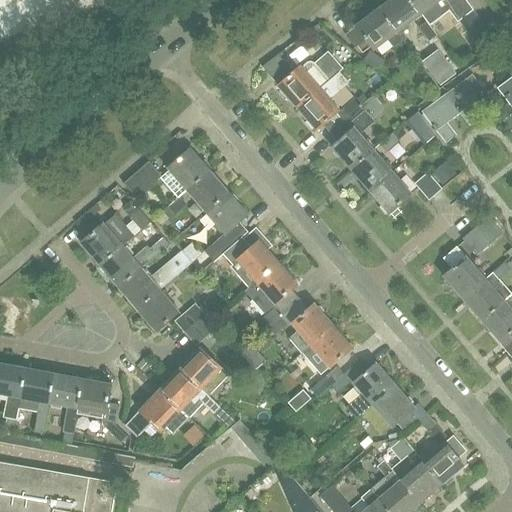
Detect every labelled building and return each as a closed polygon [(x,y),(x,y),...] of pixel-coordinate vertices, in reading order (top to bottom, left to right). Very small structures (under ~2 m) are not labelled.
[(114,0),(0,0),(0,40),(115,2),(114,0)] [(410,0),(391,0),(381,8),(399,32),(422,15),(410,0)] [(410,0),(422,15),(423,14),(431,25),(451,11),(459,21),(474,9),(467,0),(410,0)] [(356,26),(345,34),(355,48),(358,46),(363,53),(371,46),(375,50),(389,40),(394,46),(404,39),(399,32),(381,8),(356,26)] [(418,28),(429,41),(437,35),(426,22),(418,28)] [(438,47),(422,59),(439,83),(455,71),(438,47)] [(379,70),(384,62),(371,53),(365,61),(379,70)] [(278,55),(264,67),(280,85),(299,107),(322,87),(331,80),(316,62),(313,60),(309,62),(304,66),(303,65),(293,73),(280,58),(278,55)] [(322,87),(299,107),(318,130),(323,125),(341,110),(339,107),(332,99),(349,84),(346,81),(339,73),(331,80),(322,87)] [(463,111),(462,112),(470,123),(479,116),(471,105),(487,93),(483,87),(482,88),(473,76),(449,93),(463,111)] [(511,104),(511,118),(508,121),(511,127),(511,76),(499,86),(511,104)] [(378,93),(373,98),(379,105),(380,106),(385,102),(378,93)] [(448,123),(462,112),(463,111),(449,93),(426,111),(435,124),(433,125),(437,131),(439,129),(447,140),(456,133),(448,123)] [(338,143),(333,147),(353,170),(376,149),(364,136),(362,133),(376,120),(374,118),(371,114),(380,106),(379,105),(373,98),(372,97),(368,100),(363,105),(364,106),(352,116),(356,121),(352,124),(355,128),(338,143)] [(358,99),(346,109),(352,116),(364,106),(363,105),(358,99)] [(418,111),(408,119),(422,136),(431,128),(418,111)] [(380,144),(387,152),(400,141),(393,132),(380,144)] [(188,190),(211,171),(191,148),(169,168),(172,171),(164,178),(150,161),(124,183),(139,200),(163,179),(180,198),(188,190)] [(353,170),(372,192),(395,171),(376,149),(353,170)] [(432,173),(443,185),(457,173),(446,161),(432,173)] [(188,190),(207,212),(230,193),(211,171),(188,190)] [(395,171),(372,192),(390,213),(414,193),(395,171)] [(431,199),(443,188),(429,172),(417,183),(431,199)] [(224,253),(242,238),(249,232),(241,222),(249,215),(230,193),(207,212),(225,233),(205,251),(214,262),(224,253)] [(187,204),(181,197),(169,207),(175,214),(187,204)] [(150,222),(140,210),(131,218),(141,230),(150,222)] [(101,265),(124,246),(136,236),(116,213),(81,242),(101,265)] [(124,246),(101,265),(120,288),(143,268),(170,244),(164,238),(150,249),(147,245),(134,257),(124,246)] [(230,260),(233,264),(237,260),(241,264),(234,271),(249,288),(246,290),(247,292),(280,263),(269,249),(261,240),(251,248),(243,239),(242,238),(224,253),(230,260)] [(467,257),(466,258),(456,247),(443,258),(452,269),(444,277),(464,299),(486,280),(467,257)] [(120,288),(138,310),(162,290),(193,263),(182,250),(150,277),(143,268),(120,288)] [(263,290),(252,299),(265,314),(266,313),(276,304),(279,307),(265,320),(271,327),(301,300),(293,290),(299,285),(281,263),(258,283),(263,290)] [(486,280),(464,299),(483,322),(505,302),(504,301),(511,294),(499,279),(511,269),(506,263),(491,275),(488,278),(486,280)] [(162,290),(138,310),(158,332),(181,313),(162,290)] [(511,296),(505,302),(483,322),(501,343),(502,342),(510,335),(511,337),(511,296)] [(302,354),(312,346),(335,326),(316,303),(309,309),(301,300),(271,327),(277,333),(288,323),(293,324),(299,330),(289,339),(302,354)] [(187,333),(195,326),(207,317),(196,304),(177,321),(187,333)] [(195,326),(187,333),(198,346),(217,329),(207,317),(195,326)] [(312,346),(302,354),(320,375),(330,367),(331,368),(354,348),(335,326),(312,346)] [(181,370),(203,390),(210,397),(230,376),(202,349),(181,370)] [(146,357),(137,366),(143,372),(152,363),(146,357)] [(357,420),(363,416),(397,386),(378,363),(371,369),(363,359),(345,374),(344,375),(332,385),(338,392),(350,381),(353,384),(355,383),(364,393),(347,408),(357,420)] [(0,394),(7,396),(3,417),(7,418),(18,420),(19,411),(28,369),(0,363),(0,394)] [(332,385),(344,375),(337,367),(311,389),(318,398),(320,396),(332,385)] [(50,405),(56,374),(28,369),(19,411),(38,414),(33,434),(44,436),(50,405)] [(203,390),(181,370),(162,391),(189,417),(190,418),(204,403),(215,414),(221,408),(210,397),(203,390)] [(56,374),(50,405),(67,408),(62,432),(64,433),(74,435),(78,415),(79,410),(85,380),(56,374)] [(79,410),(78,415),(102,419),(101,425),(122,444),(129,437),(117,426),(121,406),(110,404),(114,385),(85,380),(79,410)] [(415,407),(397,386),(363,416),(380,436),(392,426),(393,428),(398,423),(405,431),(418,420),(424,427),(432,421),(418,404),(415,407)] [(162,391),(127,427),(133,433),(139,439),(149,427),(153,423),(159,429),(163,432),(167,428),(173,434),(189,417),(162,391)] [(240,420),(237,422),(231,427),(256,457),(265,450),(263,447),(240,420)] [(438,444),(446,437),(435,425),(428,431),(438,444)] [(392,470),(421,503),(443,484),(423,461),(403,437),(390,449),(401,462),(392,470)] [(446,443),(423,461),(443,484),(465,466),(458,458),(466,451),(454,437),(446,443)] [(389,511),(410,511),(421,503),(392,470),(384,461),(377,467),(386,477),(371,490),(389,511)] [(111,511),(117,482),(0,462),(0,511),(111,511)] [(293,479),(282,484),(295,511),(322,511),(311,499),(309,497),(294,478),(293,479)] [(335,511),(353,511),(332,487),(322,496),(335,511)] [(389,511),(371,490),(362,497),(370,507),(363,511),(389,511)]
